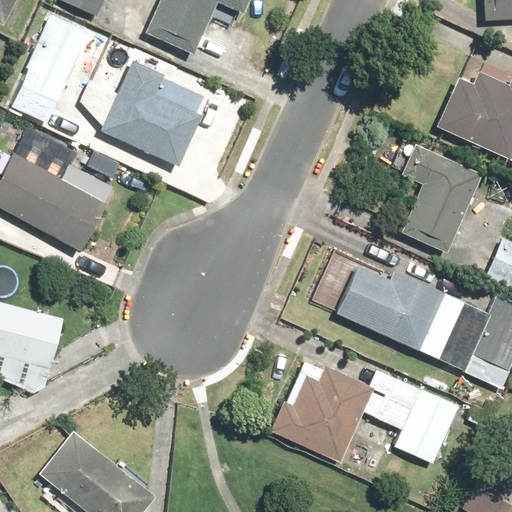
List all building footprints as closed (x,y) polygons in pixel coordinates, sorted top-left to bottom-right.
[(0,0),(0,21),(11,0),(0,0)] [(98,0),(55,0),(90,17),(98,0)] [(246,0),(155,0),(140,34),(189,56),(213,6),(238,17),(246,0)] [(511,0),(474,0),(476,22),(511,20),(511,0)] [(81,31),(43,14),(2,106),(40,123),(81,31)] [(128,62),(94,131),(170,168),(195,119),(150,97),(159,78),(128,62)] [(449,79),(428,128),(505,162),(511,146),(511,79),(506,77),(502,86),(473,74),(467,87),(449,79)] [(478,177),(408,145),(395,176),(415,185),(393,233),(443,256),(478,177)] [(7,153),(0,164),(0,212),(74,253),(101,205),(7,153)] [(511,290),(511,200),(496,236),(478,275),(511,290)] [(350,267),(329,313),(411,350),(436,294),(387,272),(382,282),(350,267)] [(511,350),(511,304),(486,294),(479,312),(462,353),(504,371),(511,350)] [(56,320),(0,305),(0,382),(37,392),(56,320)] [(334,465),(367,390),(319,369),(312,382),(299,376),(285,407),(276,403),(262,434),(334,465)] [(68,432),(33,475),(79,511),(137,511),(150,497),(68,432)] [(462,511),(501,511),(511,491),(511,478),(477,462),(454,508),(462,511)]
